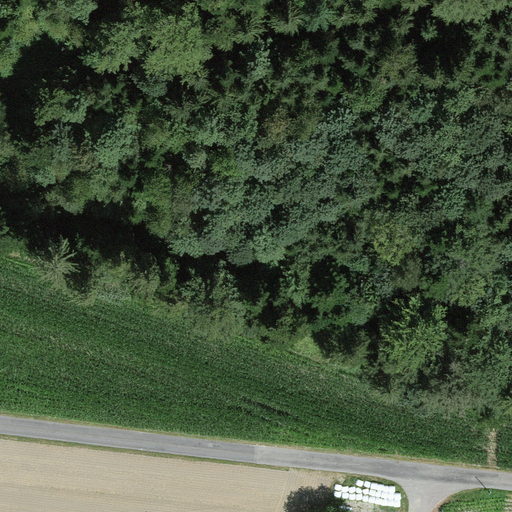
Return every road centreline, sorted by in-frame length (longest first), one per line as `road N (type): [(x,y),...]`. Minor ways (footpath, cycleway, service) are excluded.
road 1 (unclassified): [(438,476),(0,425)]
road 2 (track): [(367,0),(257,43),(103,48),(0,77)]
